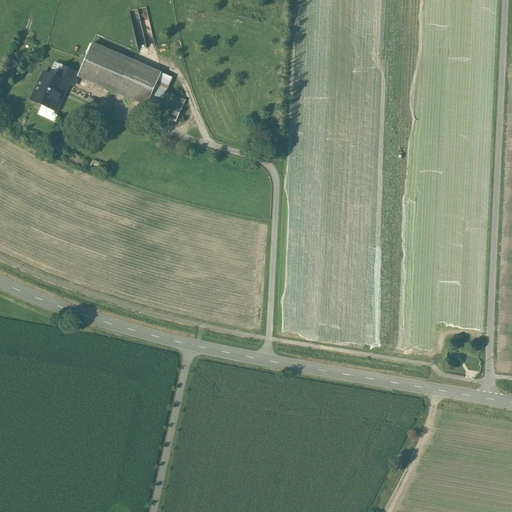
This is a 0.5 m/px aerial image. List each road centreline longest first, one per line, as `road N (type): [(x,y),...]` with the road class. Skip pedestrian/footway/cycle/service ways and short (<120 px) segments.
road 1 (tertiary): [(0,281),(191,345),(487,398)]
road 2 (unclassified): [(487,398),(504,0)]
road 3 (track): [(438,390),(377,511)]
